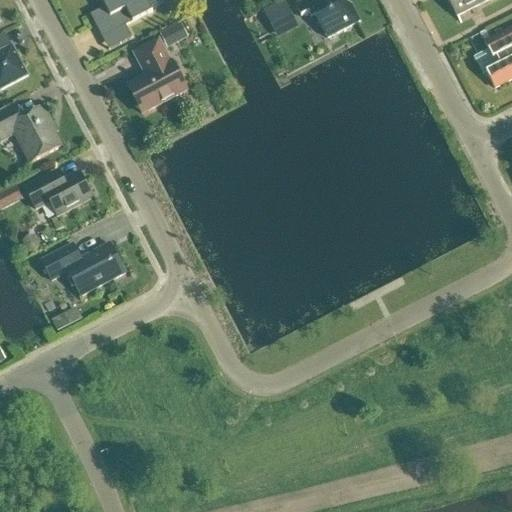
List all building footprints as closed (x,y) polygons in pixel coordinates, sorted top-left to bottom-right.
[(99,0),(105,10),(90,18),(109,54),(132,41),(126,29),(153,15),(144,0),(99,0)] [(351,7),(341,4),(334,7),(330,0),(312,0),(295,9),(301,20),(313,14),(328,42),(360,25),(351,7)] [(446,0),(457,20),(488,4),(485,0),(446,0)] [(187,41),(181,28),(162,38),(166,47),(174,43),(176,46),(187,41)] [(486,76),(495,92),(511,83),(511,31),(485,46),(488,53),(474,60),(483,77),(486,76)] [(9,51),(2,38),(0,39),(0,94),(28,79),(12,49),(9,51)] [(127,89),(142,118),(187,94),(172,66),(171,67),(159,44),(134,56),(146,80),(127,89)] [(52,124),(44,109),(23,120),(16,107),(0,115),(0,144),(1,146),(15,138),(30,167),(63,150),(50,126),(52,124)] [(93,201),(80,177),(57,189),(51,178),(25,192),(36,213),(50,206),(57,220),(93,201)] [(0,213),(22,202),(16,192),(0,200),(0,213)] [(125,277),(110,247),(81,262),(73,248),(41,264),(52,285),(69,276),(81,300),(125,277)] [(77,310),(52,324),(58,335),(83,322),(77,310)]
